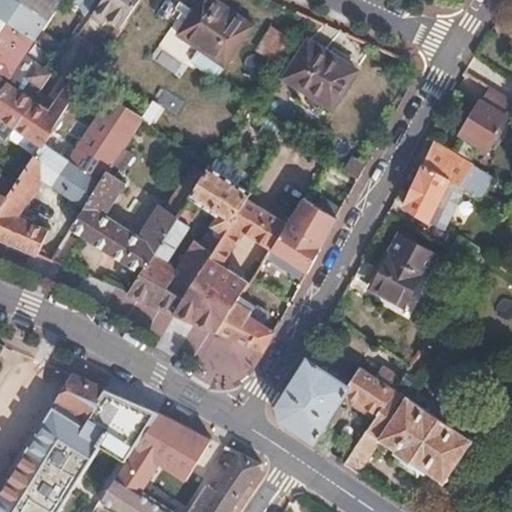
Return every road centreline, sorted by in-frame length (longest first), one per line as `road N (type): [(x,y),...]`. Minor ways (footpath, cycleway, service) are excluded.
road 1 (residential): [(239,424),(454,56)]
road 2 (secondary): [(0,300),(239,424)]
road 3 (residential): [(336,0),(454,56)]
